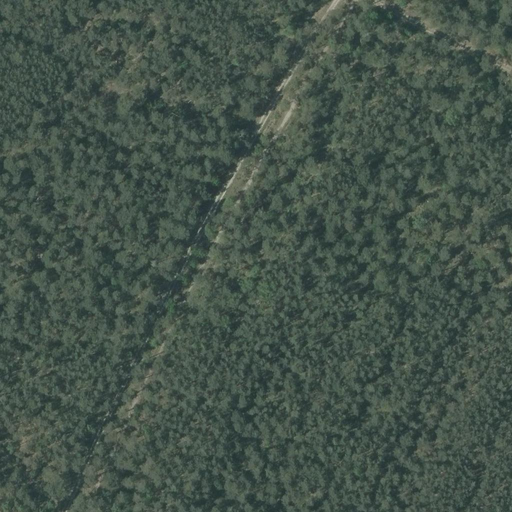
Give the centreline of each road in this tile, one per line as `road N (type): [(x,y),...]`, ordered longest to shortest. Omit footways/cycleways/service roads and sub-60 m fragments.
road 1 (unknown): [(85,511),(195,277),(356,0)]
road 2 (track): [(63,511),(115,397),(332,0)]
road 3 (track): [(511,69),(366,0)]
